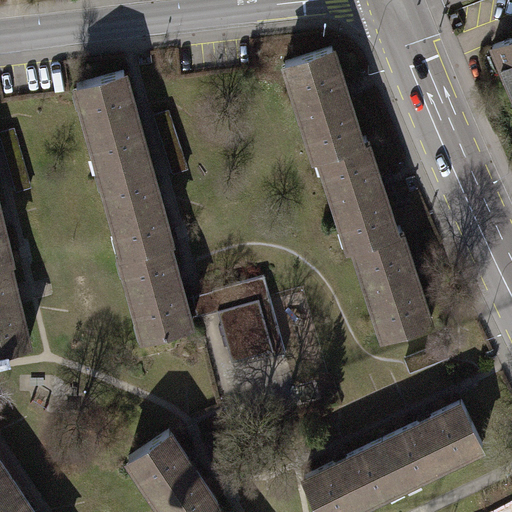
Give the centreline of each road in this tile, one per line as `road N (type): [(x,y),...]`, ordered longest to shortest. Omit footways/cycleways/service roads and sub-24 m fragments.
road 1 (tertiary): [(511,285),(389,0)]
road 2 (tertiary): [(304,0),(0,35)]
